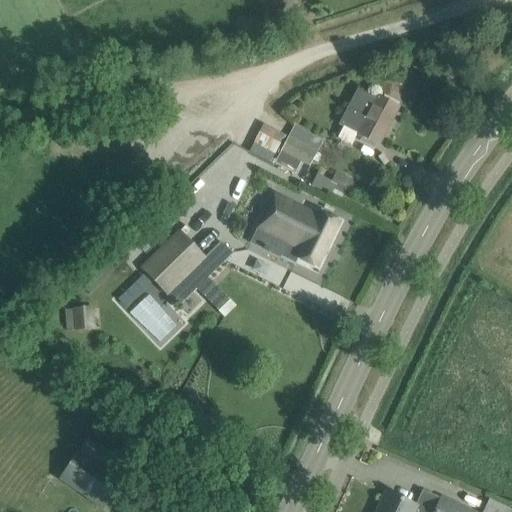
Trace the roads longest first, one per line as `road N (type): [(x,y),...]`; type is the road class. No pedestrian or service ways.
road 1 (secondary): [(291,511),(416,247),(511,104)]
road 2 (unclassified): [(270,72),(485,0)]
road 3 (track): [(0,118),(145,93)]
road 4 (unclassified): [(182,164),(270,72)]
road 5 (unclassified): [(145,93),(270,72)]
